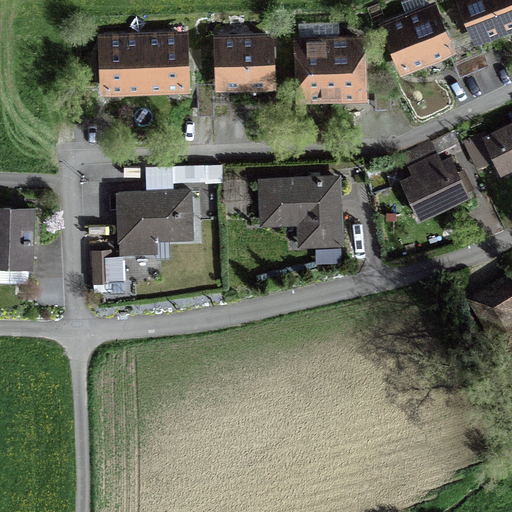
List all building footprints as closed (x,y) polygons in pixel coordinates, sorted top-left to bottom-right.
[(429,0),(380,20),(401,72),(456,50),(435,0),(429,0)] [(511,0),(457,0),(474,42),(511,27),(511,0)] [(298,35),(293,35),(295,99),(367,97),(365,33),(339,34),(339,20),(298,21),(298,35)] [(188,27),(141,29),(144,91),(191,89),(188,27)] [(98,31),(100,92),(144,91),(141,29),(98,31)] [(274,29),(213,32),(215,88),(276,86),(274,29)] [(494,160),(500,172),(511,166),(511,118),(482,133),(481,131),(463,139),(477,168),(494,160)] [(452,152),(440,157),(432,139),(402,153),(407,166),(398,171),(418,218),(470,195),(468,190),(473,187),(465,167),(459,169),(452,152)] [(298,245),(343,244),(340,172),(258,175),(260,224),(297,222),(298,245)] [(166,182),(151,182),(151,187),(116,188),(118,240),(120,239),(120,253),(156,252),(156,258),(170,257),(169,238),(194,237),(192,185),(166,186),(166,182)] [(0,264),(33,266),(36,204),(0,202),(0,264)] [(112,255),(111,247),(91,247),(92,282),(110,282),(110,292),(125,291),(125,277),(139,277),(139,258),(124,258),(124,254),(112,255)] [(511,267),(465,295),(501,356),(511,349),(511,267)]
